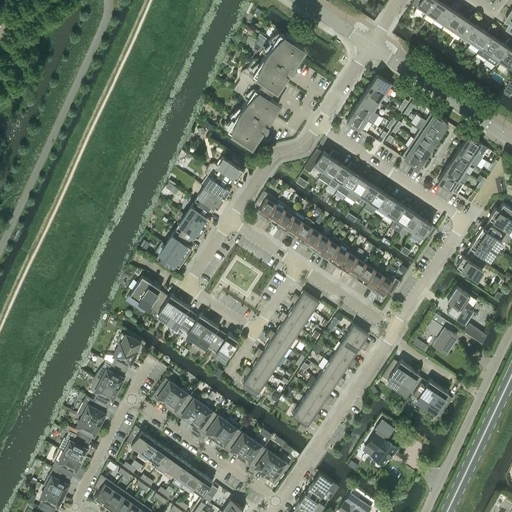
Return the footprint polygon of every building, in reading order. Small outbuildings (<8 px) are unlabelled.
[(413,0),(411,3),(425,13),(433,0),(413,0)] [(433,0),(425,13),(434,18),(444,3),(439,0),(433,0)] [(444,3),(434,18),(443,24),(457,3),(454,2),(450,7),(444,3)] [(443,24),(452,30),(462,15),(456,11),(460,5),(457,3),(443,24)] [(462,15),(452,30),(461,36),(475,15),(472,14),(468,19),(462,15)] [(461,36),(470,42),(480,27),(474,23),(478,17),(475,15),(461,36)] [(479,48),(493,27),(490,25),(486,31),(480,27),(470,42),(479,48)] [(479,48),(477,53),(485,58),(498,39),(492,35),(496,29),(493,27),(479,48)] [(240,136),(251,144),(262,127),(265,130),(266,128),(267,126),(268,124),(267,122),(265,122),(267,119),(268,119),(278,103),(270,98),(287,72),(289,69),(290,70),(290,71),(292,70),(294,69),(295,67),(296,65),(295,65),(292,64),(293,64),(304,48),(292,40),(294,37),(286,32),(284,35),(279,31),(259,61),(253,57),(246,67),(243,68),(241,70),(240,72),(239,75),(239,78),(233,88),(247,97),(227,127),(232,131),(230,133),(238,139),(240,136)] [(497,60),(511,39),(508,37),(504,43),(498,39),(485,58),(494,64),(497,60)] [(511,44),(511,40),(511,39),(497,60),(506,66),(510,69),(511,68),(511,58),(511,48),(510,47),(511,44)] [(370,82),(385,92),(391,83),(376,73),(370,82)] [(364,91),(379,101),(385,92),(370,82),(364,91)] [(379,101),(364,91),(358,100),(373,110),(379,101)] [(378,113),(373,110),(358,100),(352,109),(367,119),(372,122),(378,113)] [(361,129),(367,119),(352,109),(346,119),(361,129)] [(426,120),(441,130),(447,120),(432,110),(426,119),(426,120)] [(426,119),(421,116),(415,125),(420,128),(435,139),(441,130),(426,120),(426,119)] [(414,137),(429,148),(435,139),(420,128),(414,137)] [(487,147),(471,136),(467,134),(461,143),(481,156),(487,147)] [(414,137),(408,146),(423,157),(429,148),(414,137)] [(455,152),(470,162),(475,165),(481,156),(461,143),(455,152)] [(312,165),(321,171),(322,172),(336,151),(333,149),(329,154),(316,146),(303,167),(309,171),(312,165)] [(423,157),(408,146),(401,156),(417,166),(423,157)] [(341,162),(335,158),(338,153),(336,151),(322,172),(321,171),(318,177),(327,183),(341,162)] [(470,162),(455,152),(449,161),(464,171),(470,162)] [(207,166),(230,182),(234,177),(236,179),(243,169),(238,165),(240,163),(232,158),(230,160),(224,156),(218,164),(213,161),(209,162),(207,166)] [(336,189),(354,163),(351,161),(347,166),(341,162),(327,183),(336,189)] [(464,171),(449,161),(443,170),(458,180),(464,171)] [(354,163),(336,189),(345,195),(359,174),(353,170),(356,165),(354,163)] [(227,186),(230,182),(207,166),(204,169),(205,173),(210,176),(204,185),(223,198),(230,188),(227,186)] [(437,179),(456,192),(462,183),(458,180),(443,170),(437,179)] [(365,178),(359,174),(345,195),(354,201),(358,196),(372,175),(369,173),(365,178)] [(374,177),(372,175),(358,196),(366,202),(377,186),(371,182),(374,177)] [(194,199),(211,211),(214,206),(217,207),(223,198),(204,185),(194,199)] [(377,186),(366,202),(375,207),(389,187),(387,185),(383,190),(377,186)] [(389,187),(375,207),(384,213),(395,198),(389,194),(392,188),(389,187)] [(275,202),(277,199),(263,189),(254,202),(259,205),(256,210),(262,214),(260,216),(264,218),(275,202)] [(384,213),(393,219),(407,198),(405,197),(401,202),(395,198),(384,213)] [(402,225),(413,210),(407,206),(410,200),(407,198),(393,219),(402,225)] [(185,214),(204,227),(210,217),(208,215),(211,211),(194,199),(185,214)] [(275,202),(264,218),(267,221),(269,219),(274,222),(284,208),(286,205),(277,199),(275,202)] [(511,221),(511,207),(502,201),(498,208),(494,206),(488,216),(490,218),(487,222),(510,237),(511,236),(505,232),(507,229),(511,221)] [(284,208),(274,222),(280,226),(278,228),(282,230),(293,214),(295,210),(286,204),(286,205),(284,208)] [(413,210),(402,225),(411,231),(425,210),(423,209),(419,214),(413,210)] [(293,214),(282,230),(285,233),(287,231),(292,234),(302,220),(304,217),(295,210),(293,214)] [(425,210),(411,231),(421,238),(424,233),(429,237),(435,227),(430,223),(431,222),(424,218),(428,212),(425,210)] [(175,228),(192,239),(195,235),(198,236),(204,227),(185,214),(175,228)] [(302,220),(292,234),(298,238),(296,240),(300,242),(311,226),(302,220)] [(475,235),(494,248),(500,239),(506,243),(510,237),(487,222),(484,227),(481,225),(475,235)] [(311,226),(300,242),(303,245),(305,243),(310,246),(320,232),(311,226)] [(192,239),(175,228),(165,243),(185,256),(191,246),(189,244),(192,239)] [(320,232),(310,246),(316,250),(314,252),(318,254),(329,238),(320,232)] [(329,258),(340,241),(331,234),(329,238),(318,254),(322,257),(323,255),(329,258)] [(494,248),(475,235),(468,245),(471,247),(468,251),(485,263),(494,248)] [(178,265),(185,256),(165,243),(161,240),(155,250),(159,253),(156,258),(172,269),(176,264),(178,265)] [(336,266),(347,250),(349,246),(340,241),(329,258),(334,262),(332,264),(336,266)] [(346,270),(356,256),(347,250),(336,266),(340,269),(341,267),(346,270)] [(475,277),(485,263),(468,251),(464,256),(462,254),(455,265),(460,268),(459,270),(466,275),(468,273),(475,277)] [(354,278),(365,262),(356,256),(346,270),(352,274),(350,276),(354,278)] [(374,268),(365,262),(354,278),(358,281),(359,279),(364,282),(374,268)] [(372,290),(383,274),(374,268),(364,282),(370,286),(368,288),(372,290)] [(386,290),(391,293),(399,280),(385,270),(383,274),(372,290),(376,293),(377,291),(383,295),(386,290)] [(146,305),(152,309),(163,292),(159,289),(160,286),(141,274),(126,297),(144,308),(146,305)] [(452,302),(446,310),(464,322),(472,310),(470,309),(470,308),(476,299),(469,294),(456,285),(447,299),(452,302)] [(292,296),(312,309),(318,300),(303,290),(299,296),(294,293),(292,296)] [(167,319),(179,299),(170,293),(168,295),(163,292),(152,309),(167,319)] [(312,309),(292,296),(290,299),(295,303),(291,308),(306,318),(312,309)] [(181,328),(192,311),(188,308),(189,306),(179,299),(167,319),(181,328)] [(306,318),(291,308),(287,314),(282,310),(280,314),(300,327),(306,318)] [(181,328),(196,338),(209,318),(199,312),(197,314),(192,311),(181,328)] [(453,323),(440,315),(435,312),(427,324),(432,328),(437,321),(443,325),(432,342),(445,350),(456,334),(449,329),(453,323)] [(300,327),(280,314),(278,317),(283,321),(279,326),(294,336),(300,327)] [(196,338),(210,347),(221,331),(217,327),(218,325),(209,318),(196,338)] [(468,322),(463,329),(482,342),(486,333),(468,322)] [(346,332),(366,346),(369,342),(364,339),(368,333),(353,323),(346,332)] [(288,345),(294,336),(279,326),(275,332),(270,329),(268,332),(288,345)] [(320,332),(314,328),(310,334),(316,337),(320,332)] [(142,344),(138,343),(139,340),(123,329),(117,340),(120,342),(113,354),(115,355),(112,362),(125,369),(130,359),(131,359),(136,351),(138,352),(142,344)] [(226,334),(221,331),(210,347),(225,357),(229,350),(232,352),(237,344),(235,343),(238,338),(228,331),(226,334)] [(267,344),(282,354),(288,345),(268,332),(265,335),(270,339),(267,344)] [(340,341),(355,351),(359,346),(364,349),(366,346),(346,332),(340,341)] [(334,350),(354,364),(357,360),(352,357),(355,351),(340,341),(334,350)] [(282,354),(267,344),(263,350),(258,347),(256,350),(276,363),(282,354)] [(318,353),(321,349),(315,345),(312,349),(318,353)] [(276,363),(256,350),(253,353),(258,357),(255,362),(270,372),(276,363)] [(354,364),(334,350),(328,359),(343,369),(347,364),(352,367),(354,364)] [(396,384),(409,365),(400,359),(398,361),(393,358),(382,375),(396,384)] [(322,368),(342,382),(345,378),(340,375),(343,369),(328,359),(322,368)] [(97,370),(94,375),(119,388),(123,380),(120,378),(125,369),(112,362),(108,369),(102,365),(97,370)] [(264,381),(270,372),(255,362),(251,368),(246,365),(244,368),(264,381)] [(396,384),(411,394),(422,377),(417,374),(419,372),(409,365),(396,384)] [(254,396),(264,381),(244,368),(242,371),(247,375),(242,381),(245,383),(242,387),(254,396)] [(316,377),(331,387),(335,382),(340,385),(342,382),(322,368),(316,377)] [(91,381),(90,387),(95,390),(97,391),(94,398),(106,404),(111,394),(115,396),(119,388),(94,375),(91,381)] [(160,399),(165,403),(177,386),(165,377),(151,396),(159,401),(160,399)] [(310,386),(330,400),(333,396),(328,393),(331,387),(316,377),(310,386)] [(411,394),(425,404),(438,384),(429,378),(427,380),(422,377),(411,394)] [(438,384),(425,404),(440,413),(451,396),(446,393),(448,391),(438,384)] [(177,386),(165,403),(170,406),(169,409),(176,414),(190,394),(177,386)] [(304,395),(319,405),(323,400),(328,403),(330,400),(310,386),(304,395)] [(271,397),(275,401),(280,394),(275,391),(271,397)] [(190,394),(176,414),(183,419),(185,416),(190,420),(201,403),(190,394)] [(298,404),(318,418),(321,414),(316,411),(319,405),(304,395),(298,404)] [(105,416),(101,414),(106,404),(94,398),(90,404),(83,400),(77,411),(82,414),(101,424),(105,416)] [(193,426),(201,431),(214,412),(201,403),(190,420),(195,424),(193,426)] [(318,418),(298,404),(292,414),(307,424),(311,418),(316,421),(318,418)] [(214,412),(201,431),(208,436),(209,434),(214,437),(226,420),(214,412)] [(93,430),(97,432),(101,424),(82,414),(77,425),(79,426),(75,433),(88,440),(93,430)] [(376,430),(365,445),(366,445),(371,448),(368,452),(382,463),(388,456),(389,457),(392,453),(393,454),(397,448),(386,439),(394,427),(381,417),(374,428),(376,430)] [(218,443),(224,447),(225,448),(239,429),(226,420),(214,437),(219,441),(218,443)] [(297,427),(302,431),(305,426),(300,423),(297,427)] [(130,432),(126,440),(130,444),(139,450),(140,450),(150,435),(141,429),(135,436),(130,432)] [(239,429),(225,448),(232,453),(234,451),(239,455),(251,438),(239,429)] [(87,451),(83,450),(88,440),(75,433),(72,440),(64,436),(59,447),(64,450),(83,459),(87,451)] [(139,450),(136,454),(145,461),(147,458),(148,456),(159,442),(150,435),(140,450),(139,450)] [(251,438),(239,455),(244,458),(243,461),(250,466),(263,446),(251,438)] [(159,442),(148,456),(157,462),(157,463),(168,448),(159,442)] [(258,468),(264,472),(276,455),(263,446),(250,466),(257,471),(258,468)] [(157,462),(154,467),(163,473),(163,472),(166,469),(176,454),(168,448),(157,463),(157,462)] [(57,469),(70,475),(75,465),(79,467),(83,459),(64,450),(58,461),(60,462),(57,469)] [(176,454),(166,469),(175,475),(185,460),(176,454)] [(276,455),(264,472),(269,476),(267,478),(275,483),(288,464),(276,455)] [(184,481),(194,466),(185,460),(175,475),(184,481)] [(193,487),(203,473),(194,466),(184,481),(193,487)] [(46,485),(64,495),(68,487),(65,485),(70,475),(57,469),(53,475),(51,474),(46,485)] [(333,492),(339,485),(319,471),(313,479),(314,479),(305,492),(317,500),(321,495),(320,495),(325,487),(333,492)] [(93,496),(103,502),(116,483),(101,472),(94,485),(99,488),(93,496)] [(212,479),(203,473),(193,487),(202,494),(212,479)] [(103,502),(111,509),(125,490),(116,483),(103,502)] [(42,498),(39,504),(52,511),(57,501),(60,503),(64,495),(46,485),(40,496),(42,498)] [(111,509),(116,511),(122,511),(134,496),(125,490),(111,509)] [(319,511),(324,505),(317,500),(305,492),(305,491),(299,499),(300,500),(291,511),(307,511),(311,507),(317,511),(319,511)] [(209,501),(212,496),(207,492),(203,497),(209,501)] [(122,511),(135,511),(142,502),(134,496),(122,511)] [(224,507),(222,510),(224,511),(242,511),(243,511),(240,509),(242,506),(230,498),(224,507)] [(337,509),(341,511),(359,511),(361,511),(344,499),(337,509)] [(149,511),(151,509),(142,502),(135,511),(149,511)]
